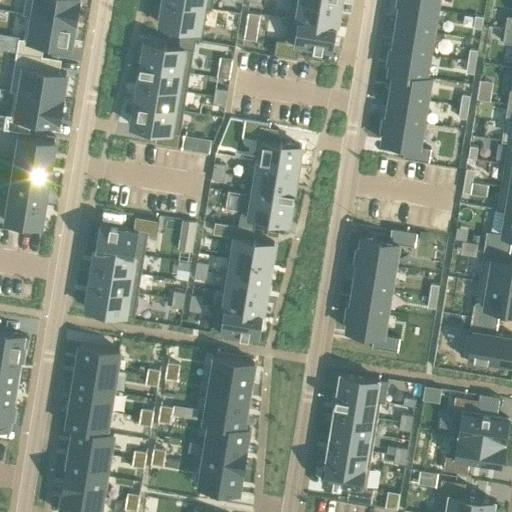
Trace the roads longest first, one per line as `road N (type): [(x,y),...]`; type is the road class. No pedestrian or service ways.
road 1 (residential): [(20,511),(106,0)]
road 2 (residential): [(288,511),(371,0)]
